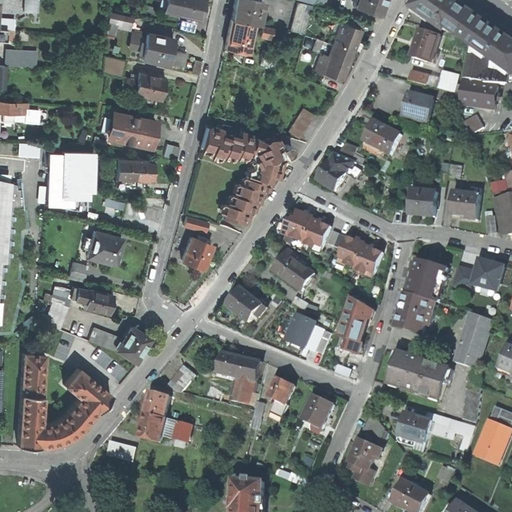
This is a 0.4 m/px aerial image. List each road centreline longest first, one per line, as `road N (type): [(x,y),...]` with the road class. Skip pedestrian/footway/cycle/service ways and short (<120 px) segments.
road 1 (residential): [(226,0),(156,263),(161,301),(185,317)]
road 2 (residential): [(297,178),(397,0)]
road 3 (residential): [(361,394),(185,317)]
road 4 (residential): [(61,456),(98,429),(185,317)]
road 5 (residential): [(185,317),(297,178)]
road 6 (residential): [(410,229),(361,394)]
road 7 (residential): [(361,394),(326,476),(336,493),(369,511)]
road 8 (residential): [(297,178),(410,229)]
